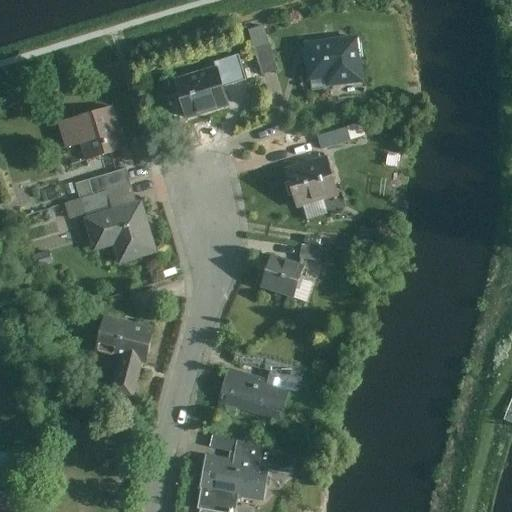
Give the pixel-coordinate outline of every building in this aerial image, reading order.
[(267,27),(252,32),(265,77),(280,72),(267,27)] [(365,38),(308,44),(312,83),(329,82),(330,90),(369,85),(365,38)] [(217,75),(178,85),(187,116),(233,103),(229,89),(247,84),(240,58),(214,64),(217,75)] [(113,112),(62,127),(70,152),(84,148),(89,163),(125,153),(113,112)] [(350,130),(321,139),(325,153),(354,144),(350,130)] [(329,162),(287,174),(299,212),(307,209),(311,223),(331,216),(327,204),(341,200),(329,162)] [(96,197),(109,193),(134,186),(129,171),(91,182),(96,197)] [(96,197),(83,201),(87,216),(113,208),(109,193),(96,197)] [(145,204),(87,222),(98,255),(117,249),(123,269),(162,256),(145,204)] [(332,251),(305,246),(303,258),(330,263),(332,251)] [(274,261),(264,290),(299,302),(309,273),(274,261)] [(157,292),(133,299),(137,312),(161,305),(157,292)] [(157,332),(106,320),(97,352),(124,359),(114,396),(138,402),(157,332)] [(271,362),(240,352),(236,364),(268,374),(271,362)] [(272,383),(232,371),(221,405),(284,425),(295,394),(302,396),(309,374),(279,364),(272,383)] [(237,440),(213,434),(210,445),(234,451),(237,440)] [(234,458),(206,453),(197,508),(222,511),(235,511),(240,487),(264,491),(268,469),(288,472),(292,454),(262,446),(260,456),(235,452),(234,458)] [(0,511),(14,511),(17,491),(0,489),(0,511)]
